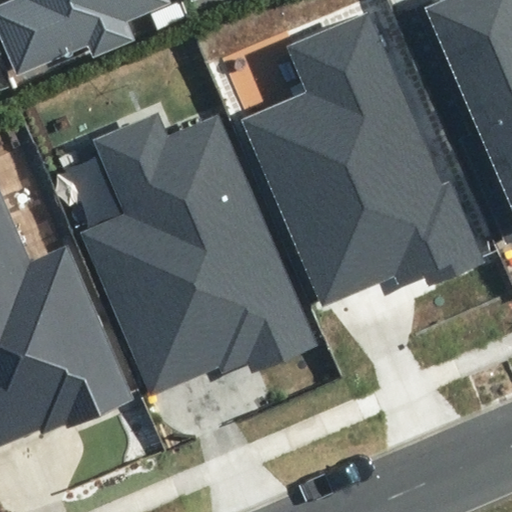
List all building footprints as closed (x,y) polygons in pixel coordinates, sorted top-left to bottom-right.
[(20,0),(0,8),(0,29),(18,72),(89,43),(94,55),(131,39),(123,20),(169,1),(168,0),(20,0)] [(511,0),(440,0),(436,2),(434,0),(403,0),(507,240),(511,238),(511,0)] [(307,93),(244,120),(323,306),(394,277),(397,285),(425,273),(429,284),(483,262),(449,182),(443,184),(371,12),(287,47),(307,93)] [(167,136),(158,113),(93,141),(125,214),(82,233),(152,395),(220,367),(223,374),(249,363),(253,373),(319,345),(219,114),(167,136)] [(30,260),(0,189),(0,446),(42,429),(44,434),(67,424),(69,427),(135,399),(70,244),(30,260)]
